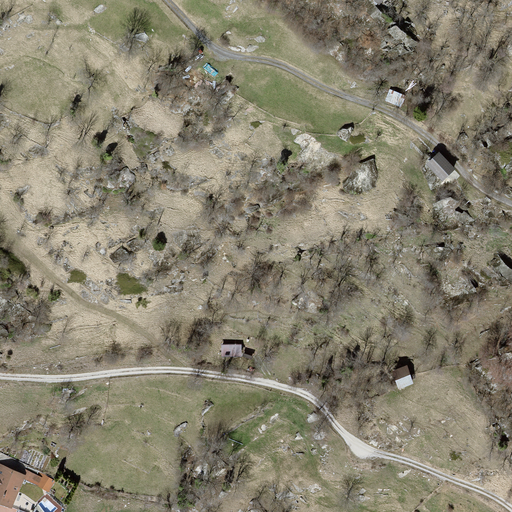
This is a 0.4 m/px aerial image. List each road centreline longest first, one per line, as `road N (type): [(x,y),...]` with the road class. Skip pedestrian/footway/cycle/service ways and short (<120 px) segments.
road 1 (track): [(0,378),(162,371),(305,395),(368,450),(511,511)]
road 2 (unclassified): [(167,0),(216,50),(284,68),(392,116),(424,134),(483,192),(511,205)]
road 3 (track): [(186,373),(142,330),(74,295),(0,221)]
